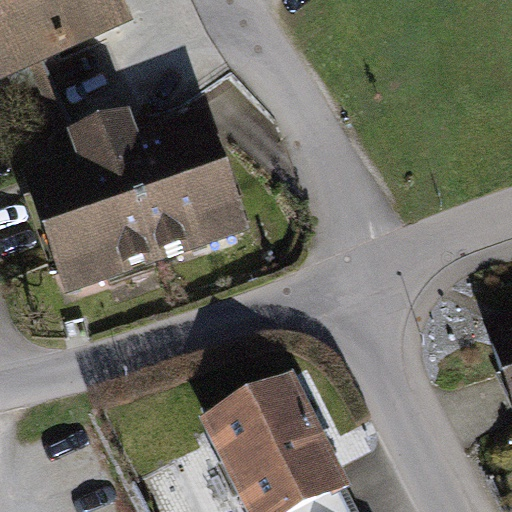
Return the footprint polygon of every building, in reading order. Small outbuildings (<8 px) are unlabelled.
[(0,0),(0,75),(57,49),(59,54),(65,51),(63,46),(118,21),(107,0),(0,0)] [(88,173),(32,193),(67,292),(239,231),(203,132),(133,157),(123,129),(78,145),(88,173)] [(511,338),(492,345),(501,371),(509,368),(511,378),(511,338)] [(290,389),(209,430),(250,511),(300,511),(339,493),(341,492),(290,389)] [(348,511),(339,493),(300,511),(348,511)]
